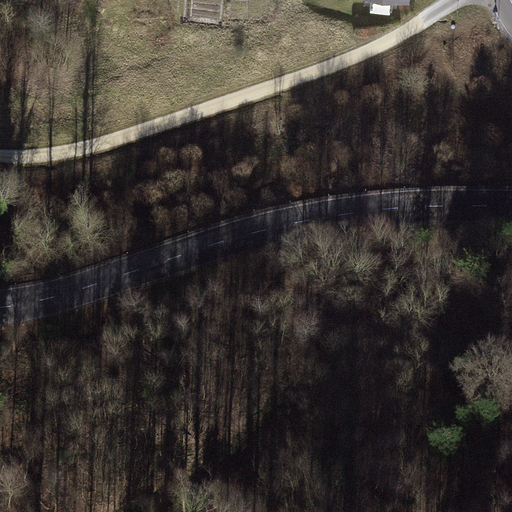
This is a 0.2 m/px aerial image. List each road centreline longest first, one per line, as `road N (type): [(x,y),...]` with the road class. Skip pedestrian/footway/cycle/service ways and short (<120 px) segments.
road 1 (tertiary): [(511,205),(308,219),(0,307)]
road 2 (track): [(456,0),(362,54),(278,85),(112,140),(46,155),(0,153)]
